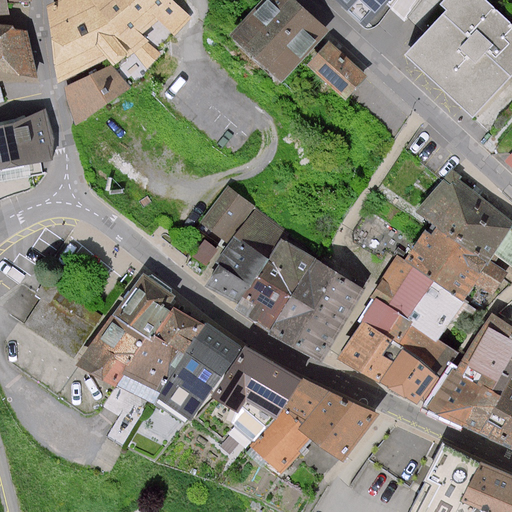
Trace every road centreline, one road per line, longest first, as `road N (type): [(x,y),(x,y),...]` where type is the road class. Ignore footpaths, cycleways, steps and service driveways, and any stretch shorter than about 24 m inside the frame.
road 1 (tertiary): [(511,462),(280,350),(86,207),(65,202)]
road 2 (residential): [(511,177),(319,0)]
road 3 (residential): [(65,202),(67,154),(44,0)]
